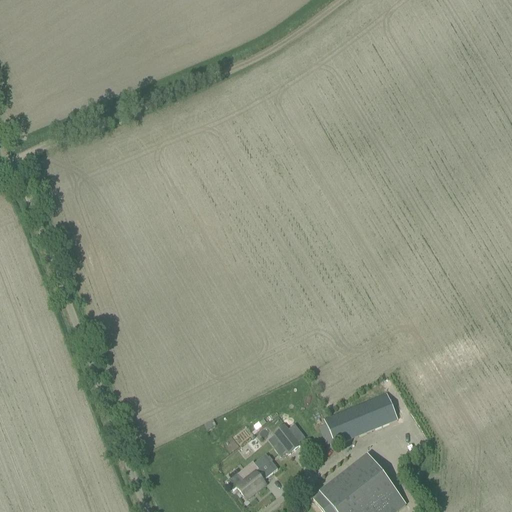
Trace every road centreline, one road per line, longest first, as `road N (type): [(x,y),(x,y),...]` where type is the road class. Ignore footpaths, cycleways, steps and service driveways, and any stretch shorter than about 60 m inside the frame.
road 1 (track): [(345,0),(252,63),(9,165)]
road 2 (unclassified): [(142,511),(9,165)]
